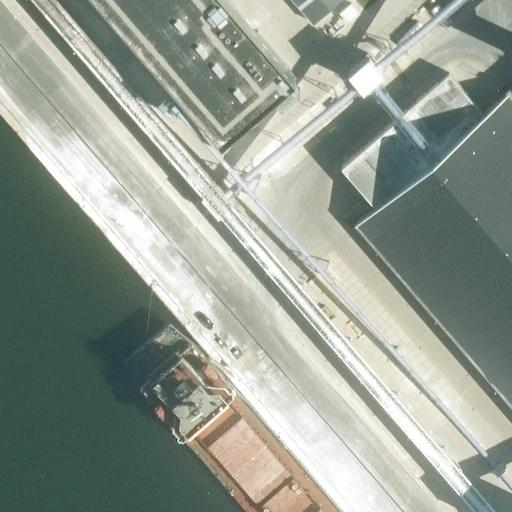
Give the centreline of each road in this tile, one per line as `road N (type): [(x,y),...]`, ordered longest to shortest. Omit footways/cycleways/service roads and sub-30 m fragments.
road 1 (unknown): [(236,292),(0,20)]
road 2 (unknown): [(300,200),(511,439)]
road 3 (unknown): [(420,511),(236,292)]
road 4 (unknown): [(488,27),(429,63),(338,149),(300,200)]
